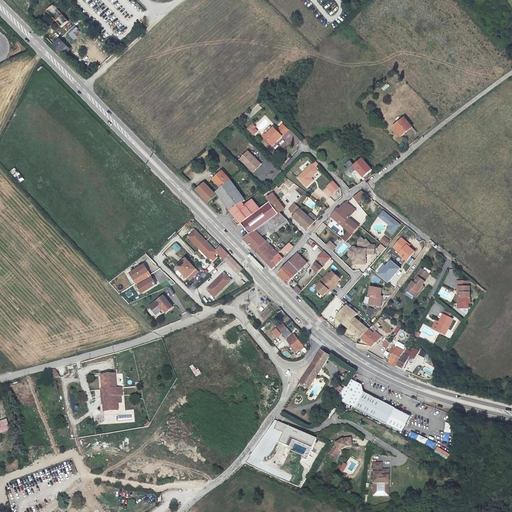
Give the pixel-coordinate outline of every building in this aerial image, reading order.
[(54,5),(47,11),(61,28),(69,21),(54,5)] [(60,38),(65,44),(73,36),(68,31),(60,38)] [(62,55),(69,48),(58,37),(51,44),(62,55)] [(384,91),(390,86),(387,83),(381,88),(384,91)] [(413,124),(404,115),(393,125),(402,134),(413,124)] [(253,135),(259,130),(253,123),(247,129),(253,135)] [(273,152),(289,136),(283,130),(276,136),(273,134),(270,131),(264,138),(267,141),(266,141),(270,145),(268,147),(273,152)] [(262,164),(249,152),(240,161),(253,173),(262,164)] [(360,156),(352,163),(354,165),(353,166),(354,167),(362,175),(370,167),(360,156)] [(350,171),(354,167),(353,166),(354,165),(352,163),(348,159),(343,164),(344,165),(342,167),(347,173),(349,171),(350,171)] [(317,171),(311,165),(298,178),(307,187),(313,180),(311,178),(317,171)] [(10,172),(21,183),(24,179),(14,168),(10,172)] [(217,188),(228,177),(221,169),(211,178),(215,182),(213,183),(217,188)] [(243,198),(228,177),(217,188),(213,191),(215,194),(217,192),(229,209),(241,200),(244,198),(243,198)] [(215,194),(213,191),(202,181),(194,188),(206,201),(215,194)] [(339,188),(333,181),(329,184),(330,185),(327,187),(333,193),(339,188)] [(329,197),(333,193),(327,187),(323,191),(329,197)] [(358,198),(363,193),(359,189),(353,194),(358,198)] [(242,202),(241,200),(229,209),(248,232),(263,221),(276,212),(268,200),(259,206),(251,196),(244,202),(244,201),(242,202)] [(303,202),(309,206),(312,200),(306,197),(303,202)] [(342,224),(348,216),(354,210),(345,202),(339,207),(337,206),(332,212),(338,216),(335,219),(342,224)] [(320,210),(324,213),(328,208),(325,205),(320,210)] [(292,215),(306,227),(313,220),(300,207),(292,215)] [(263,221),(248,232),(241,236),(267,263),(278,252),(281,249),(278,246),(275,249),(259,234),(272,225),(274,227),(286,218),(279,210),(276,212),(263,221)] [(400,224),(383,211),(379,217),(391,225),(387,230),(392,234),(400,224)] [(358,224),(348,216),(342,224),(348,229),(351,232),(358,224)] [(319,234),(327,227),(323,223),(315,231),(319,234)] [(331,227),(339,235),(341,232),(333,224),(331,227)] [(196,227),(189,234),(211,257),(218,250),(196,227)] [(351,232),(348,229),(341,236),(344,239),(351,232)] [(361,238),(361,242),(363,245),(362,247),(359,247),(355,246),(352,248),(351,252),(354,255),(358,256),(357,261),(365,263),(367,252),(375,254),(376,245),(372,244),(372,243),(368,239),(367,239),(364,236),(361,238)] [(390,241),(385,237),(381,242),(386,246),(390,241)] [(406,247),(408,244),(401,239),(393,248),(400,253),(398,255),(406,262),(413,253),(408,249),(406,247)] [(171,247),(176,253),(181,248),(176,242),(171,247)] [(289,253),(294,247),(289,243),(284,249),(289,253)] [(355,246),(359,247),(359,244),(355,243),(350,247),(349,252),(353,257),(353,260),(357,261),(358,256),(354,255),(351,252),(352,248),(355,246)] [(295,251),(277,273),(278,274),(288,284),(291,280),(289,278),(305,260),(295,251)] [(283,258),(278,252),(267,263),(273,269),(283,258)] [(331,258),(324,252),(318,258),(325,265),(331,258)] [(224,256),(218,262),(232,276),(241,266),(236,261),(228,253),(224,256)] [(411,266),(415,260),(411,257),(407,263),(411,266)] [(188,261),(179,269),(189,280),(198,272),(188,261)] [(401,268),(392,261),(387,266),(385,265),(378,274),(389,283),(401,268)] [(147,262),(132,269),(141,289),(156,283),(147,262)] [(312,268),(318,273),(322,268),(317,263),(312,268)] [(430,275),(420,268),(405,291),(415,298),(430,275)] [(320,281),(315,287),(322,293),(328,287),(329,288),(331,285),(332,286),(335,283),(334,282),(339,276),(331,270),(326,275),(324,274),(322,277),(321,276),(318,279),(320,281)] [(224,272),(207,289),(214,296),(231,280),(224,272)] [(373,275),(371,279),(379,283),(381,280),(373,275)] [(296,292),(300,288),(295,283),(291,287),(296,292)] [(458,286),(457,292),(459,292),(458,301),(468,303),(469,287),(458,286)] [(380,298),(380,296),(382,289),(369,287),(367,297),(371,298),(369,305),(380,307),(382,299),(380,298)] [(159,295),(146,305),(151,313),(159,308),(162,312),(168,307),(159,295)] [(359,336),(366,327),(368,325),(365,321),(362,325),(351,316),(354,312),(345,304),(336,314),(350,325),(348,327),(359,336)] [(148,316),(151,313),(146,305),(142,308),(148,316)] [(372,317),(374,309),(368,307),(365,315),(372,317)] [(441,315),(437,322),(439,323),(434,332),(443,336),(451,320),(441,315)] [(284,325),(279,330),(284,335),(289,331),(284,325)] [(372,332),(366,327),(359,336),(370,344),(379,334),(374,330),(372,332)] [(292,332),(285,338),(295,348),(302,342),(292,332)] [(395,365),(396,363),(403,349),(389,341),(384,348),(388,350),(388,351),(391,353),(387,361),(395,365)] [(404,346),(403,349),(396,363),(403,366),(411,350),(404,346)] [(298,380),(307,386),(314,375),(319,379),(323,372),(318,369),(328,354),(320,348),(298,380)] [(424,358),(427,353),(421,349),(418,354),(424,358)] [(423,363),(433,369),(437,362),(426,357),(423,363)] [(194,364),(189,367),(196,377),(200,374),(194,364)] [(119,392),(119,384),(118,376),(105,376),(105,385),(109,385),(109,393),(111,393),(112,400),(109,400),(109,402),(106,401),(107,413),(123,412),(122,401),(125,401),(124,392),(122,392),(119,392)] [(335,395),(347,401),(357,384),(346,378),(335,395)] [(357,384),(347,401),(376,416),(386,420),(394,404),(362,388),(357,384)] [(317,440),(278,422),(274,429),(283,433),(279,443),(286,446),(290,438),(313,448),(317,440)] [(449,442),(451,423),(445,422),(443,441),(449,442)] [(410,432),(407,438),(434,448),(436,442),(410,432)] [(334,455),(339,448),(346,444),(350,443),(349,436),(342,436),(334,441),(328,451),(334,455)] [(307,461),(313,448),(290,438),(286,446),(292,449),(295,444),(307,449),(302,459),(307,461)] [(437,447),(434,452),(446,459),(450,454),(437,447)] [(370,484),(374,484),(375,484),(375,480),(388,480),(388,466),(381,466),(381,460),(372,460),(373,481),(371,481),(370,484)]
